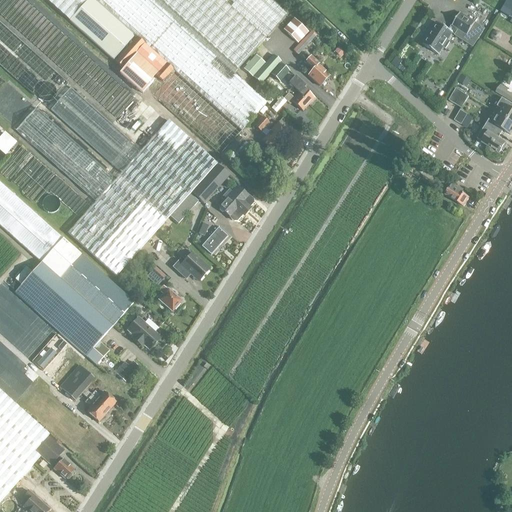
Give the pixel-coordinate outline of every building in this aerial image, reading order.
[(0,0),(0,14),(109,113),(131,88),(32,0),(0,0)] [(45,0),(70,21),(113,60),(135,37),(136,36),(137,37),(145,44),(145,45),(137,54),(119,74),(142,94),(153,82),(151,80),(157,73),(166,63),(174,70),(173,70),(171,73),(172,75),(153,96),(220,155),(242,131),(267,103),(234,74),(265,39),(288,14),(271,0),(45,0)] [(511,0),(508,0),(501,12),(511,18),(511,0)] [(438,23),(423,46),(439,55),(443,48),(446,49),(450,42),(448,41),(452,34),(455,35),(458,30),(467,35),(475,23),(460,14),(449,31),(438,23)] [(298,43),(309,32),(294,19),(284,30),(298,43)] [(116,276),(170,216),(178,224),(198,202),(190,194),(191,193),(204,205),(229,177),(228,176),(219,167),(197,190),(196,189),(217,166),(216,165),(216,164),(168,121),(141,151),(71,88),(72,86),(0,22),(0,65),(39,101),(50,111),(51,110),(121,173),(116,180),(36,108),(16,131),(96,202),(68,233),(116,276)] [(298,55),(309,44),(316,36),(311,31),(304,39),(293,51),(298,55)] [(494,34),(493,36),(494,40),(497,41),(500,40),(501,37),(500,34),(497,32),(494,34)] [(123,69),(145,44),(137,37),(115,62),(123,69)] [(253,78),(254,77),(260,82),(281,60),(273,53),(265,63),(256,55),(250,62),(249,61),(246,65),(247,65),(244,69),(253,78)] [(319,64),(311,56),(304,64),(312,71),(308,75),(320,86),(330,75),(318,65),(319,64)] [(404,70),(408,63),(397,56),(393,63),(404,70)] [(290,71),(283,65),(281,63),(271,75),(280,83),(290,71)] [(163,82),(171,73),(173,70),(166,64),(156,76),(163,82)] [(307,86),(300,80),(296,76),(287,85),(297,94),(309,105),(315,98),(304,89),(307,86)] [(508,90),(500,85),(496,93),(511,102),(511,94),(508,92),(508,90)] [(457,89),(449,101),(456,105),(464,93),(457,89)] [(309,105),(297,94),(294,97),(289,93),(284,98),(290,104),(292,102),(303,111),(309,105)] [(464,93),(456,105),(462,109),(469,97),(464,93)] [(511,104),(503,99),(494,113),(511,123),(511,104)] [(461,110),(454,121),(462,125),(468,115),(461,110)] [(511,123),(494,113),(486,126),(499,135),(501,135),(503,131),(511,136),(511,134),(511,123)] [(262,132),(270,123),(263,116),(255,125),(262,132)] [(279,122),(271,132),(282,142),(291,133),(279,122)] [(499,135),(486,126),(478,140),(490,147),(489,149),(489,151),(490,153),(492,154),(494,155),(496,155),(497,154),(499,153),(500,153),(502,149),(504,150),(507,145),(497,139),(499,135)] [(274,152),(282,142),(271,132),(262,141),(274,152)] [(0,150),(5,155),(16,143),(4,133),(0,137),(0,150)] [(240,157),(250,146),(239,136),(220,157),(227,163),(231,158),(235,161),(239,156),(240,157)] [(81,255),(63,239),(0,182),(0,226),(41,263),(32,273),(26,267),(15,280),(21,285),(14,293),(37,313),(86,356),(96,366),(109,351),(99,342),(134,303),(81,255)] [(464,207),(469,198),(459,192),(461,188),(452,183),(445,195),(464,207)] [(219,208),(230,218),(233,220),(236,220),(242,212),(240,211),(246,205),(247,207),(251,202),(251,199),(238,187),(233,193),(229,189),(221,198),(225,202),(219,208)] [(216,221),(200,239),(209,247),(225,229),(216,221)] [(181,258),(173,268),(186,280),(186,279),(184,277),(187,274),(188,275),(190,274),(198,282),(209,270),(192,254),(185,261),(181,258)] [(156,268),(151,273),(147,278),(157,287),(161,282),(166,277),(156,268)] [(169,290),(164,286),(160,291),(165,295),(160,300),(173,312),(182,301),(169,290)] [(138,318),(127,330),(134,336),(132,338),(142,347),(144,345),(150,350),(160,338),(138,318)] [(124,362),(115,372),(125,382),(138,367),(132,362),(128,366),(124,362)] [(93,381),(78,368),(69,378),(108,413),(117,403),(105,392),(101,396),(95,391),(92,395),(86,389),(93,381)] [(108,413),(69,378),(60,388),(76,401),(82,393),(88,399),(85,402),(91,408),(88,412),(99,422),(108,413)] [(0,502),(40,457),(34,452),(49,435),(0,391),(0,502)] [(64,480),(74,469),(59,456),(65,450),(51,437),(37,453),(51,466),(55,461),(58,464),(53,469),(64,480)] [(47,511),(49,510),(33,496),(29,492),(23,498),(28,502),(23,507),(28,511),(47,511)]
